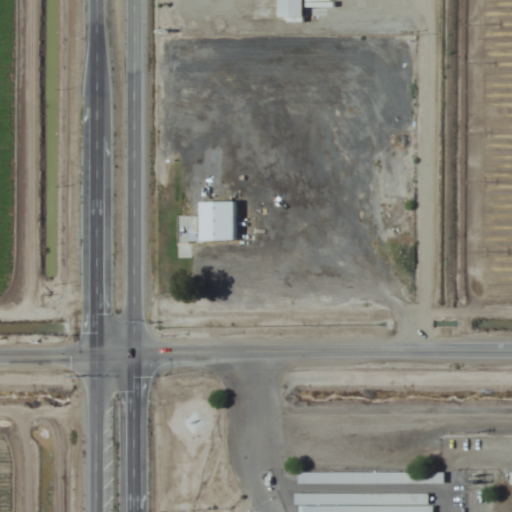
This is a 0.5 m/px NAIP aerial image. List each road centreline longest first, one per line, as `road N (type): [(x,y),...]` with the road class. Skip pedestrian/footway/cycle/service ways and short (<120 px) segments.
road 1 (trunk): [(90,0),(87,511)]
road 2 (trunk): [(129,511),(130,0)]
road 3 (tertiary): [(511,357),(0,358)]
